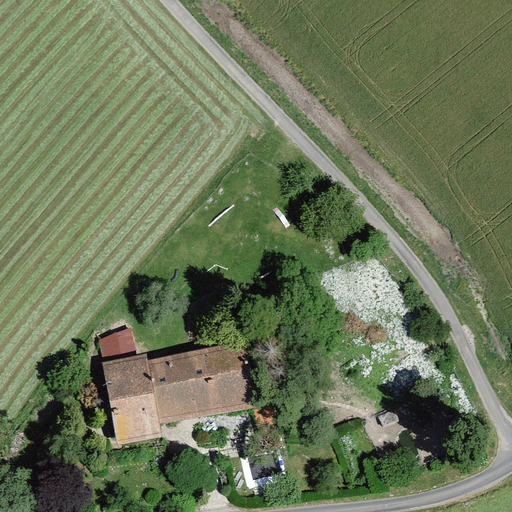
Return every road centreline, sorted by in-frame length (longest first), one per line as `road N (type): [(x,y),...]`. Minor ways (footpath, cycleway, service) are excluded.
road 1 (unclassified): [(511,439),(431,287),(336,165),(170,0)]
road 2 (unclassified): [(330,511),(447,494),(511,464)]
